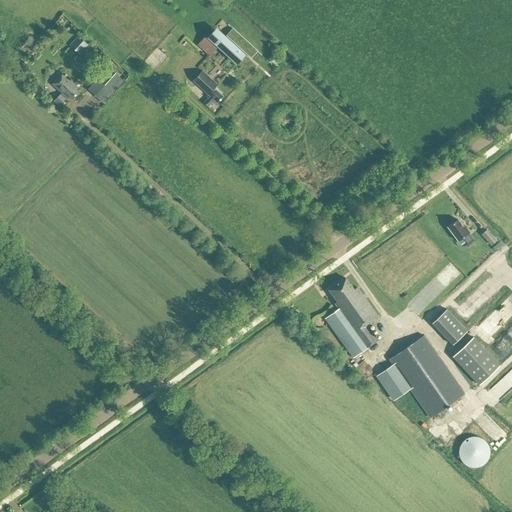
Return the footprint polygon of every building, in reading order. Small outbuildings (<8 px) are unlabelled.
[(236,65),(245,55),(216,28),(207,37),(236,65)] [(232,28),(225,35),(251,58),(257,51),(232,28)] [(79,55),(88,45),(78,36),(69,46),(79,55)] [(210,56),(216,48),(204,37),(197,45),(210,56)] [(217,103),(222,97),(214,89),(218,85),(202,71),(192,81),(207,94),(205,97),(207,98),(203,102),(208,106),(213,100),(217,103)] [(71,99),(77,92),(75,90),(77,87),(61,73),(51,84),(61,93),(53,102),(59,107),(68,97),(71,99)] [(103,103),(123,81),(115,74),(94,96),(103,103)] [(463,227),(457,220),(447,227),(457,241),(462,237),(467,244),(472,240),(468,234),(469,233),(464,226),(463,227)] [(491,245),(496,240),(486,229),(481,234),(491,245)] [(353,290),(345,278),(328,290),(336,302),(334,303),(338,309),(325,318),(352,358),(377,340),(368,327),(372,324),(371,322),(378,317),(357,287),(353,290)] [(452,345),(467,331),(446,309),(431,323),(452,345)] [(479,328),(490,338),(505,322),(494,312),(479,328)] [(511,327),(498,341),(506,349),(511,343),(511,327)] [(430,417),(443,408),(464,394),(423,336),(390,359),(393,364),(410,389),(430,417)] [(478,385),(500,365),(473,337),(452,357),(478,385)] [(410,389),(393,364),(375,376),(392,401),(410,389)] [(474,467),(477,467),(481,466),(484,463),(487,460),(489,455),(489,451),(489,447),(487,444),(485,441),(482,439),(478,437),(474,436),(469,437),(465,439),(462,441),(460,444),(459,447),(458,451),(459,455),(460,459),(463,463),(466,465),(470,467),(474,467)]
